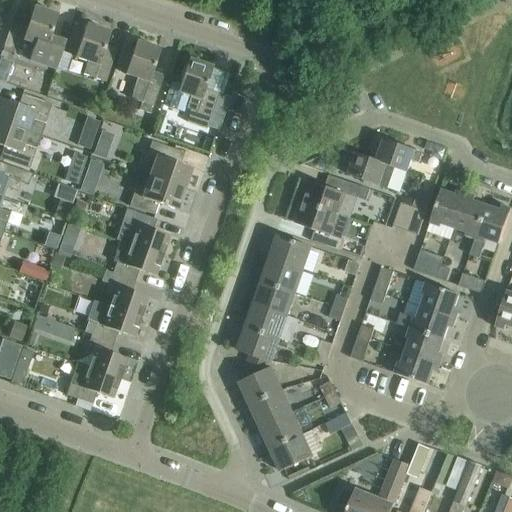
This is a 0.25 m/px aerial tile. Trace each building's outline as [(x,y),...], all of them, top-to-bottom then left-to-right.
[(34,7),(23,41),(35,45),(29,61),(56,70),(65,42),(50,38),(58,15),(34,7)] [(86,25),(75,58),(87,62),(83,75),(106,83),(114,59),(103,55),(110,33),(86,25)] [(136,42),(125,75),(137,79),(130,100),(141,103),(139,111),(151,115),(164,76),(153,72),(160,50),(136,42)] [(168,108),(175,111),(183,113),(185,109),(190,111),(186,123),(206,130),(218,94),(205,90),(213,67),(189,59),(178,93),(174,91),(168,108)] [(0,99),(0,123),(40,137),(52,105),(22,95),(18,106),(0,99)] [(40,137),(0,123),(0,146),(4,148),(0,158),(0,159),(29,169),(40,137)] [(385,141),(378,162),(388,166),(387,167),(395,169),(408,174),(412,162),(420,165),(424,154),(385,141)] [(153,166),(149,178),(185,190),(192,169),(173,162),(177,151),(151,142),(144,163),(153,166)] [(77,151),(70,171),(83,175),(90,155),(77,151)] [(88,178),(100,182),(108,155),(95,152),(88,178)] [(357,155),(350,177),(388,190),(395,169),(387,167),(388,166),(378,162),(357,155)] [(0,198),(2,199),(5,188),(17,192),(20,184),(28,186),(32,175),(2,164),(0,168),(0,198)] [(305,190),(301,204),(340,217),(349,220),(356,199),(367,203),(371,190),(330,176),(325,189),(311,184),(308,191),(305,190)] [(185,190),(149,178),(145,190),(136,186),(129,207),(154,216),(158,204),(178,211),(185,190)] [(434,194),(420,189),(414,209),(406,232),(419,237),(434,194)] [(443,226),(455,230),(467,195),(458,192),(456,197),(443,192),(431,225),(441,229),(443,226)] [(467,237),(476,241),(487,208),(475,203),(476,199),(467,195),(455,230),(468,235),(467,237)] [(0,232),(3,234),(10,214),(0,210),(0,203),(2,199),(0,198),(0,232)] [(340,217),(301,204),(296,217),(299,218),(296,226),(315,232),(311,244),(340,254),(344,242),(332,238),(340,217)] [(414,209),(402,205),(394,228),(406,232),(414,209)] [(487,208),(476,241),(471,256),(481,259),(487,242),(500,246),(511,211),(502,208),(501,212),(487,208)] [(131,245),(131,246),(162,257),(169,237),(153,231),(156,220),(126,210),(122,221),(116,240),(120,241),(131,245)] [(43,248),(56,252),(61,237),(48,233),(43,248)] [(278,238),(270,261),(304,273),(312,250),(278,238)] [(116,263),(112,274),(135,282),(139,271),(155,277),(162,257),(131,246),(131,245),(120,241),(113,262),(116,263)] [(415,273),(437,280),(441,267),(419,260),(415,273)] [(270,261),(262,284),(296,296),(304,273),(270,261)] [(345,275),(357,279),(361,268),(349,263),(345,275)] [(441,267),(437,280),(447,284),(452,271),(441,267)] [(383,269),(375,292),(387,296),(395,274),(383,269)] [(114,296),(110,308),(140,318),(147,298),(131,292),(135,282),(112,274),(105,271),(101,282),(109,285),(106,294),(114,296)] [(459,288),(482,296),(487,283),(464,275),(459,288)] [(262,284),(254,307),(288,319),(296,296),(262,284)] [(426,296),(422,308),(457,321),(460,311),(456,310),(460,296),(427,285),(423,295),(426,296)] [(387,296),(375,292),(371,302),(384,306),(387,296)] [(511,294),(508,293),(496,328),(505,331),(507,326),(511,328),(511,294)] [(337,297),(333,309),(345,313),(349,301),(337,297)] [(94,302),(84,333),(91,335),(114,343),(117,333),(134,338),(140,318),(110,308),(94,302)] [(254,307),(246,329),(280,341),(292,345),(299,323),(288,319),(254,307)] [(402,316),(398,326),(411,330),(444,342),(449,329),(453,330),(457,321),(422,308),(417,321),(402,316)] [(345,313),(333,309),(330,320),(341,324),(345,313)] [(362,328),(359,338),(372,342),(375,332),(362,328)] [(238,353),(249,357),(250,356),(272,364),(280,341),(246,329),(238,353)] [(411,341),(406,354),(441,366),(444,357),(440,355),(444,342),(411,330),(408,340),(411,341)] [(92,358),(89,369),(119,379),(126,359),(110,354),(114,343),(91,335),(84,355),(92,358)] [(372,342),(359,338),(351,360),(364,364),(372,342)] [(322,342),(318,354),(329,358),(333,347),(322,342)] [(329,358),(318,354),(314,365),(325,369),(329,358)] [(441,366),(406,354),(402,366),(399,365),(395,376),(429,387),(433,373),(438,375),(441,366)] [(240,384),(250,406),(283,392),(272,366),(272,364),(272,365),(272,364),(250,356),(249,357),(245,368),(250,380),(240,384)] [(75,364),(65,396),(92,405),(96,394),(112,400),(119,379),(89,369),(75,364)] [(320,389),(325,399),(336,395),(331,384),(320,389)] [(250,406),(260,428),(293,413),(283,392),(250,406)] [(336,395),(325,399),(331,410),(342,405),(336,395)] [(260,428),(270,450),(303,435),(293,413),(260,428)] [(499,450),(508,421),(499,418),(490,447),(499,450)] [(353,425),(341,431),(347,442),(348,441),(353,452),(364,446),(353,425)] [(303,435),(270,450),(280,473),(313,458),(303,435)] [(458,458),(447,486),(459,491),(470,462),(466,460),(458,457),(458,458)] [(347,511),(392,511),(410,467),(395,461),(380,500),(356,490),(347,511)] [(461,511),(480,466),(470,462),(459,491),(451,510),(450,511),(461,511)] [(424,511),(432,494),(420,489),(410,511),(394,511),(392,511),(424,511)] [(503,511),(509,498),(502,495),(495,511),(503,511)] [(511,511),(511,498),(509,498),(503,511),(511,511)]
